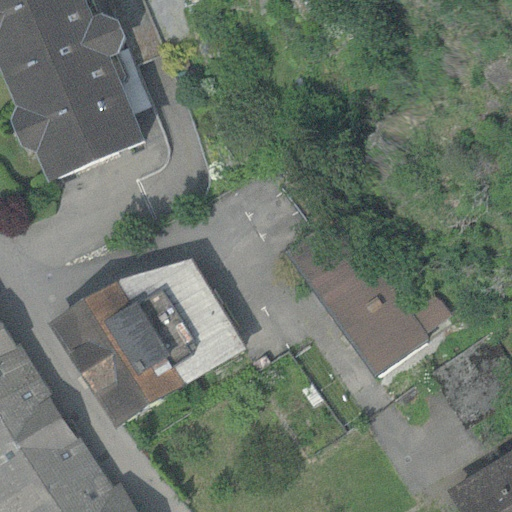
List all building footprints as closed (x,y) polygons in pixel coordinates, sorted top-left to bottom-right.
[(82,0),(0,0),(0,71),(17,111),(11,125),(23,153),(36,156),(49,187),(145,146),(110,62),(119,58),(126,40),(119,25),(103,17),(92,22),(82,0)] [(182,0),(184,8),(216,0),(182,0)] [(279,180),(313,232),(341,214),(367,197),(334,145),(279,180)] [(313,232),(284,252),(372,379),(455,317),(444,302),(413,276),(395,290),(341,214),(313,232)] [(118,280),(47,324),(115,431),(246,348),(191,260),(118,280)] [(0,358),(16,350),(0,323),(0,358)] [(511,367),(492,335),(432,375),(465,429),(511,403),(511,367)] [(0,358),(0,511),(137,511),(120,484),(112,490),(16,350),(0,358)] [(511,511),(511,450),(446,492),(458,511),(511,511)]
